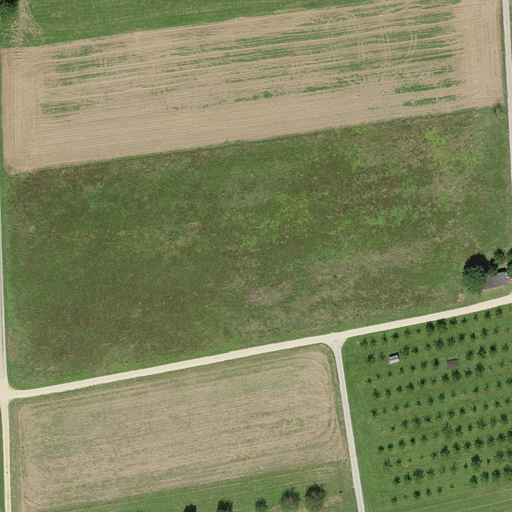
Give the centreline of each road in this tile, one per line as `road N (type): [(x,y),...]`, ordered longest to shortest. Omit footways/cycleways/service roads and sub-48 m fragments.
road 1 (track): [(0,397),(511,299)]
road 2 (track): [(6,511),(0,315)]
road 3 (track): [(360,511),(332,337)]
road 4 (track): [(511,154),(503,0)]
